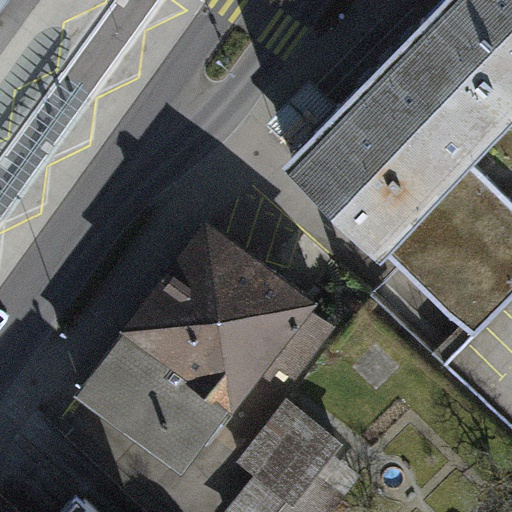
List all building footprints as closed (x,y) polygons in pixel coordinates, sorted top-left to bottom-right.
[(0,0),(0,12),(0,13),(9,0),(0,0)] [(511,102),(511,0),(399,0),(302,100),(266,137),(473,333),(511,293),(511,199),(463,152),(511,102)] [(12,210),(17,205),(82,113),(87,104),(89,96),(89,87),(86,81),(80,76),(74,75),(64,77),(57,81),(50,87),(0,157),(0,217),(2,217),(8,214),(12,210)] [(273,272),(206,222),(82,387),(181,462),(268,347),(294,366),(327,322),(302,302),(306,297),(302,293),(304,291),(275,269),(273,272)] [(433,308),(411,332),(441,360),(463,336),(433,308)] [(336,437),(288,400),(242,458),(265,476),(236,511),(308,511),(289,496),(307,473),(336,437)] [(324,511),(337,497),(307,473),(289,496),(308,511),(324,511)] [(103,511),(74,486),(50,511),(103,511)]
